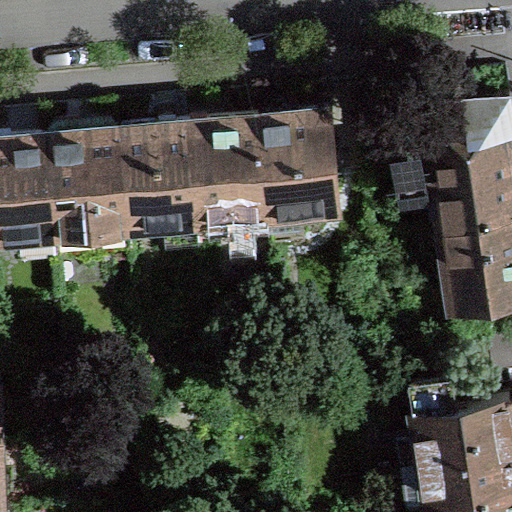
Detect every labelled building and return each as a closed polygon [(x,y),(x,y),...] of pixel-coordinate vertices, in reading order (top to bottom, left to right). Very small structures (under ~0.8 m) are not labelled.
[(511,121),(511,105),(509,85),(464,89),(469,121),(460,115),(438,118),(429,129),(426,130),(429,152),(433,178),(429,188),(431,204),(438,213),(439,216),(440,219),(511,207),(511,155),(506,123),(511,121)] [(260,106),(268,207),(338,201),(329,100),(275,105),(260,106)] [(190,112),(198,213),(268,207),(260,106),(200,111),(190,112)] [(101,238),(100,221),(129,219),(120,118),(116,118),(116,116),(101,118),(87,119),(78,112),(55,114),(48,122),(48,125),(45,125),(54,225),(55,242),(101,238)] [(198,213),(190,112),(131,117),(120,118),(129,219),(198,213)] [(0,229),(54,225),(45,125),(10,128),(9,125),(0,126),(0,229)] [(454,302),(511,292),(511,207),(440,219),(454,302)] [(511,325),(489,329),(494,360),(511,356),(511,325)] [(426,491),(511,478),(511,409),(511,406),(509,387),(471,393),(467,363),(408,372),(426,491)] [(408,496),(414,495),(416,511),(511,511),(511,478),(426,491),(408,494),(408,496)]
